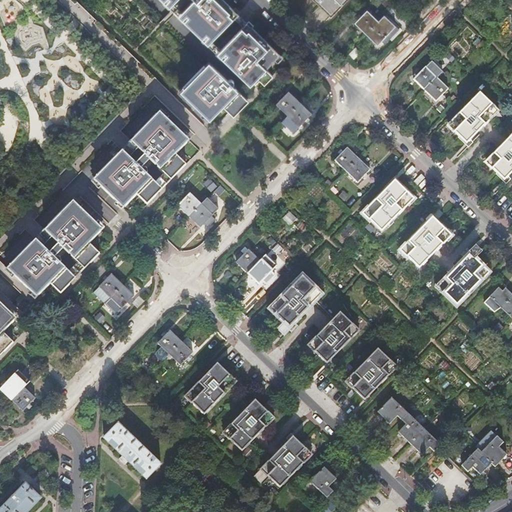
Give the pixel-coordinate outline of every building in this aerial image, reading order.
[(161,0),(164,2),(165,0),(171,6),(176,0),(190,0),(192,1),(180,14),(186,19),(184,21),(202,40),(204,38),(209,43),(238,14),(233,9),(223,0),(161,0)] [(312,0),(314,1),(331,17),(347,0),(312,0)] [(355,24),(366,34),(378,21),(367,11),(355,24)] [(399,29),(384,16),(378,21),(366,34),(378,45),(382,41),(385,44),(399,29)] [(252,28),(247,23),(219,52),(248,80),(254,75),(264,85),(273,76),(266,69),(275,60),(279,55),(268,44),(263,39),(252,28)] [(180,92),(203,114),(205,116),(207,114),(211,118),(212,118),(223,106),(231,114),(233,116),(243,107),(242,107),(246,103),(240,97),(242,94),(233,86),(233,85),(234,84),(234,83),(234,82),(234,81),(233,81),(232,80),(231,80),(230,79),(229,79),(228,80),(209,62),(180,92)] [(424,91),(437,78),(426,67),(413,80),(424,91)] [(448,89),(437,78),(424,91),(436,102),(448,89)] [(287,115),(300,103),(289,92),(276,105),(287,115)] [(487,109),(491,105),(479,93),(451,122),(458,128),(454,133),(459,137),(463,133),(470,140),(494,115),(487,109)] [(248,100),(242,94),(240,97),(246,103),(248,100)] [(300,103),(287,115),(299,126),(311,114),(300,103)] [(498,111),(491,105),(487,109),(494,115),(498,111)] [(99,175),(128,203),(136,195),(147,205),(156,196),(156,195),(159,191),(153,185),(155,183),(146,174),(147,174),(147,173),(147,172),(147,171),(147,170),(146,169),(152,163),(164,174),(166,172),(172,178),(176,174),(177,175),(186,165),(175,155),(187,143),(186,143),(183,139),(185,137),(182,134),(159,112),(131,142),(127,146),(122,151),(99,175)] [(447,126),(454,133),(458,128),(451,122),(447,126)] [(473,143),(470,140),(463,133),(459,137),(458,138),(468,148),(473,143)] [(511,134),(489,159),(496,165),(492,169),(496,174),(500,170),(508,177),(511,172),(511,134)] [(346,172),(358,159),(347,148),(334,161),(346,172)] [(358,159),(346,172),(358,183),(370,170),(358,159)] [(496,165),(489,159),(485,163),(492,169),(496,165)] [(510,180),(508,177),(500,170),(496,174),(495,175),(506,185),(510,180)] [(125,207),(128,203),(99,175),(93,180),(116,202),(119,205),(121,203),(124,206),(125,207)] [(398,190),(402,186),(403,185),(392,175),(388,180),(390,182),(398,190)] [(373,214),(369,218),(381,229),(409,201),(403,194),(407,190),(402,186),(398,190),(390,182),(366,207),(373,214)] [(403,194),(409,201),(413,197),(407,190),(403,194)] [(177,206),(188,217),(201,204),(189,193),(177,206)] [(7,269),(30,291),(32,293),(34,291),(38,295),(38,296),(50,284),(60,294),(69,285),(69,284),(73,280),(67,274),(69,272),(60,263),(61,262),(61,261),(61,260),(61,259),(60,259),(60,258),(65,252),(77,263),(79,261),(86,267),(90,263),(99,254),(89,244),(100,232),(100,231),(96,228),(98,226),(96,223),(73,201),(44,231),(40,235),(36,239),(7,269)] [(201,204),(188,217),(200,228),(212,215),(201,204)] [(362,211),(369,218),(373,214),(366,207),(362,211)] [(436,226),(440,223),(440,222),(430,212),(425,216),(428,219),(436,226)] [(411,251),(407,255),(419,267),(447,238),(440,231),(444,227),(440,223),(436,226),(428,219),(404,244),(411,251)] [(440,231),(447,238),(451,234),(444,227),(440,231)] [(400,248),(407,255),(411,251),(404,244),(400,248)] [(473,263),(477,260),(478,259),(468,249),(463,253),(466,256),(473,263)] [(248,274),(260,261),(248,250),(236,263),(248,274)] [(448,288),(444,292),(457,304),(485,275),(478,268),(482,264),(477,260),(473,263),(466,256),(442,281),(448,288)] [(260,261),(248,274),(259,285),(272,272),(260,261)] [(478,268),(485,275),(489,271),(482,264),(478,268)] [(110,297),(123,285),(111,273),(105,280),(104,280),(98,287),(110,297)] [(310,290),(314,286),(302,274),(273,303),(280,309),(276,313),(281,318),(285,314),(292,321),(317,296),(310,290)] [(438,285),(444,292),(448,288),(442,281),(438,285)] [(134,296),(123,285),(110,297),(122,308),(134,296)] [(511,319),(511,318),(511,294),(502,285),(489,297),(511,319)] [(320,292),(314,286),(310,290),(317,296),(320,292)] [(110,297),(98,287),(93,293),(104,303),(110,297)] [(0,355),(3,352),(4,352),(13,343),(2,333),(14,321),(13,320),(10,316),(11,314),(9,312),(0,303),(0,355)] [(280,309),(273,303),(270,307),(276,313),(280,309)] [(348,327),(351,323),(339,311),(312,340),(318,346),(314,350),(319,355),(323,351),(330,358),(354,333),(348,327)] [(285,314),(281,318),(280,319),(290,329),(295,324),(292,321),(285,314)] [(358,329),(351,323),(348,327),(354,333),(358,329)] [(169,354),(181,342),(170,330),(157,343),(169,354)] [(318,346),(312,340),(308,344),(314,350),(318,346)] [(192,352),(181,342),(169,354),(180,365),(192,352)] [(385,363),(389,359),(377,347),(349,376),(356,383),(352,387),(357,391),(360,387),(368,395),(392,370),(385,363)] [(323,351),(319,355),(318,356),(328,365),(333,361),(330,358),(323,351)] [(220,373),(224,369),(225,368),(214,358),(210,363),(213,366),(220,373)] [(396,366),(389,359),(385,363),(392,370),(396,366)] [(195,398),(191,402),(204,414),(232,384),(225,378),(229,374),(224,369),(220,373),(213,366),(188,391),(195,398)] [(0,390),(10,400),(23,387),(28,382),(16,370),(5,382),(3,380),(0,383),(2,385),(0,387),(0,390)] [(225,378),(232,384),(236,380),(229,374),(225,378)] [(356,383),(349,376),(345,380),(352,387),(356,383)] [(23,387),(10,400),(22,410),(34,399),(23,387)] [(360,387),(357,391),(356,392),(366,402),(371,397),(368,395),(360,387)] [(184,396),(191,402),(195,398),(188,391),(184,396)] [(248,400),(251,403),(258,410),(262,406),(263,405),(253,395),(248,400)] [(397,416),(400,419),(407,412),(391,398),(377,412),(389,423),(397,416)] [(251,403),(227,428),(233,434),(229,438),(242,450),(270,421),(263,415),(267,411),(262,406),(258,410),(251,403)] [(274,417),(267,411),(263,415),(270,421),(274,417)] [(407,412),(400,419),(406,424),(399,432),(422,455),(429,447),(433,451),(440,445),(407,412)] [(233,434),(227,428),(223,432),(229,438),(233,434)] [(285,437),(288,440),(296,447),(300,443),(301,442),(290,432),(285,437)] [(481,452),(478,448),(481,452),(481,453),(491,463),(495,467),(507,456),(499,448),(504,443),(498,437),(481,452)] [(288,440),(264,465),(271,471),(267,475),(279,487),(307,458),(301,452),(305,448),(300,443),(296,447),(288,440)] [(311,454),(305,448),(301,452),(307,458),(311,454)] [(481,452),(478,448),(461,465),(467,472),(472,467),(480,475),(491,464),(494,468),(495,467),(491,463),(481,453),(481,452)] [(271,471),(264,465),(260,469),(267,475),(271,471)] [(335,478),(323,467),(310,481),(326,497),(332,491),(328,486),(335,478)] [(0,511),(26,511),(39,499),(24,483),(12,496),(0,508),(0,511)]
